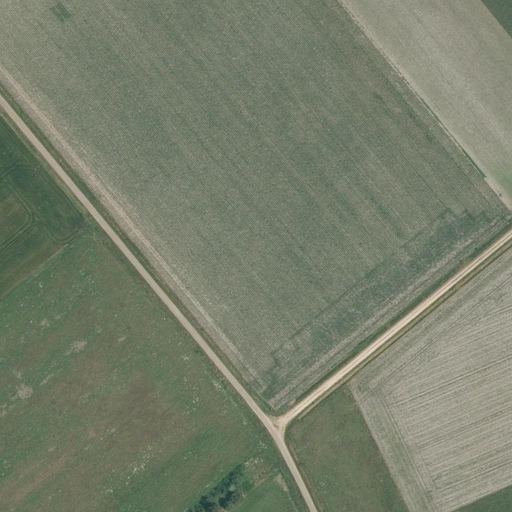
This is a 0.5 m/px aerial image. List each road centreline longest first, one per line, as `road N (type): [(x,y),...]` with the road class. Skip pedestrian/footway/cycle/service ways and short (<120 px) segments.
road 1 (unclassified): [(0,100),(271,429),(311,511)]
road 2 (track): [(511,233),(271,429)]
